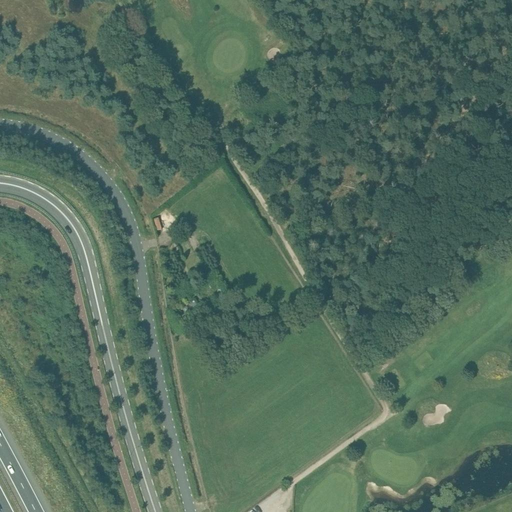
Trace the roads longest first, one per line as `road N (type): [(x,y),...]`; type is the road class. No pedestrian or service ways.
road 1 (unclassified): [(193,511),(133,225),(78,152),(0,124)]
road 2 (tertiary): [(156,511),(81,244),(43,197),(0,183)]
